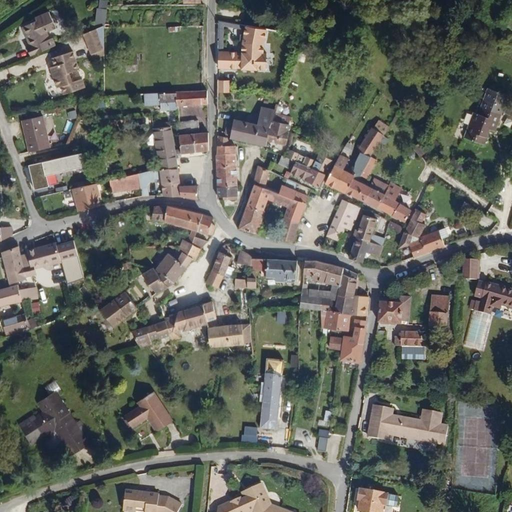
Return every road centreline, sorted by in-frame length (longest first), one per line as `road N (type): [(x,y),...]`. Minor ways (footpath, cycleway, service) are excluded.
road 1 (residential): [(344,484),(309,463),(165,464),(63,487),(5,511)]
road 2 (unknown): [(134,324),(177,297),(223,227),(252,154)]
road 3 (residential): [(372,279),(344,484)]
road 4 (residential): [(212,206),(212,0)]
road 5 (residential): [(372,279),(319,256),(244,244),(212,206)]
road 6 (residential): [(212,206),(146,203),(41,233)]
road 7 (residential): [(499,238),(372,279)]
road 8 (residential): [(0,114),(41,233)]
